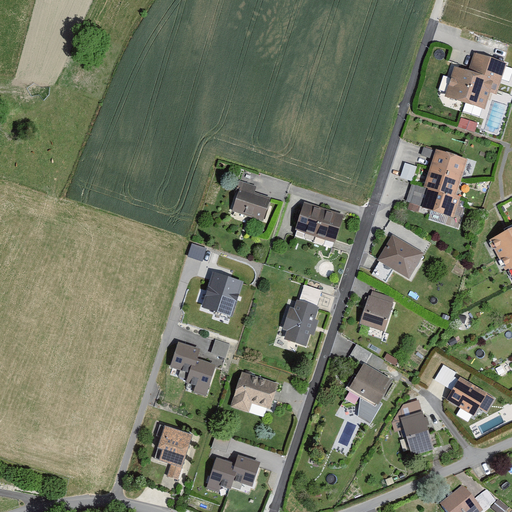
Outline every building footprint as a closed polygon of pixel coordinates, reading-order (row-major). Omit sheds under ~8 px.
[(476,52),(469,71),(493,79),(499,81),(505,64),(505,63),(476,52)] [(511,66),(505,64),(499,81),(511,85),(511,66)] [(469,71),(459,67),(449,97),(483,109),(493,79),(469,71)] [(465,104),(463,110),(479,115),(481,109),(465,104)] [(460,118),(459,129),(476,131),(478,120),(460,118)] [(423,147),(421,155),(433,159),(435,151),(423,147)] [(446,152),(436,149),(435,151),(433,159),(424,186),(428,187),(456,196),(468,159),(457,156),(457,155),(446,151),(446,152)] [(400,177),(413,180),(417,166),(405,162),(400,177)] [(257,185),(239,179),(235,191),(238,192),(232,210),(263,220),(271,196),(255,191),(257,185)] [(411,184),(406,202),(422,206),(427,189),(411,184)] [(456,196),(428,187),(427,189),(422,206),(422,208),(454,217),(460,197),(456,196)] [(344,213),(304,200),(295,228),(335,241),(344,213)] [(511,227),(494,236),(511,274),(511,227)] [(424,252),(393,234),(378,259),(409,278),(424,252)] [(188,256),(203,260),(207,248),(192,243),(188,256)] [(243,279),(213,270),(202,307),(232,316),(243,279)] [(371,294),(369,294),(360,322),(384,330),(395,298),(372,290),(371,294)] [(319,305),(297,298),(295,306),(290,305),(282,328),(287,329),(284,337),(306,344),(310,332),(314,334),(319,319),(315,317),(319,305)] [(211,353),(225,358),(230,344),(216,339),(211,353)] [(200,348),(178,341),(170,365),(189,371),(191,363),(195,364),(197,357),(200,348)] [(216,363),(197,357),(195,364),(191,363),(186,381),(196,384),(194,392),(206,396),(216,363)] [(393,378),(364,361),(350,386),(378,403),(393,378)] [(443,384),(448,386),(457,371),(444,364),(435,379),(443,384)] [(279,383),(242,371),(230,406),(249,412),(252,402),(270,408),(279,383)] [(488,391),(460,375),(446,398),(474,414),(478,406),(487,411),(495,398),(487,393),(488,391)] [(400,416),(423,409),(419,399),(404,403),(392,421),(395,431),(404,429),(400,416)] [(423,409),(400,416),(404,429),(412,454),(434,447),(423,409)] [(192,433),(164,423),(156,446),(160,447),(157,458),(171,462),(181,466),(192,433)] [(239,454),(236,462),(232,477),(230,485),(241,488),(243,482),(253,485),(260,460),(239,454)] [(236,462),(215,456),(207,488),(219,491),(221,484),(229,486),(230,485),(232,477),(236,462)] [(181,466),(171,462),(166,474),(177,478),(181,466)] [(482,511),(483,511),(463,489),(441,507),(446,511),(482,511)] [(499,500),(492,508),(496,511),(505,511),(509,508),(499,500)]
